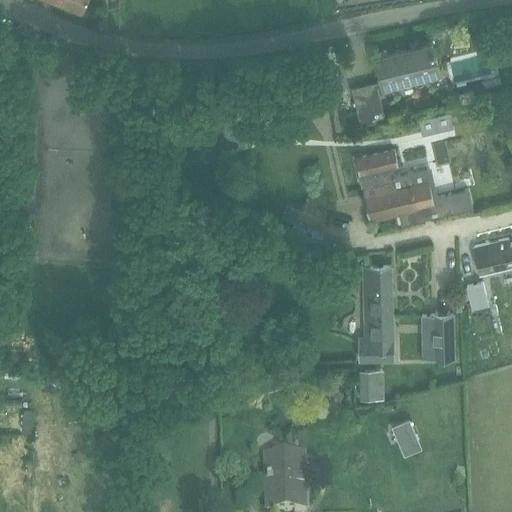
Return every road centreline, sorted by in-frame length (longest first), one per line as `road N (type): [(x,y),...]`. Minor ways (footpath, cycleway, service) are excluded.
road 1 (unclassified): [(444,0),(320,22),(142,37),(0,0)]
road 2 (unclassified): [(380,241),(511,205)]
